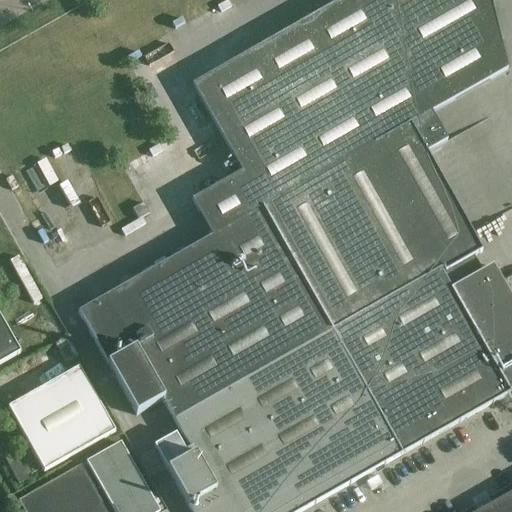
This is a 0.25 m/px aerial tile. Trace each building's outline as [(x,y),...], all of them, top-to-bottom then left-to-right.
[(211,239),(77,315),(136,418),(162,403),(173,423),(179,434),(154,448),(168,472),(167,473),(189,511),(304,511),(401,457),(510,395),(509,393),(511,391),(511,304),(492,269),(482,275),(473,259),(481,254),(425,156),(446,144),(430,116),(506,72),(488,0),(345,0),(191,88),(240,175),(191,203),(211,239)] [(0,366),(19,355),(0,321),(0,366)] [(78,370),(7,410),(43,475),(115,434),(78,370)] [(157,511),(120,446),(85,465),(112,511),(157,511)] [(22,511),(104,511),(80,468),(17,503),(22,511)] [(511,511),(511,495),(482,511),(511,511)]
